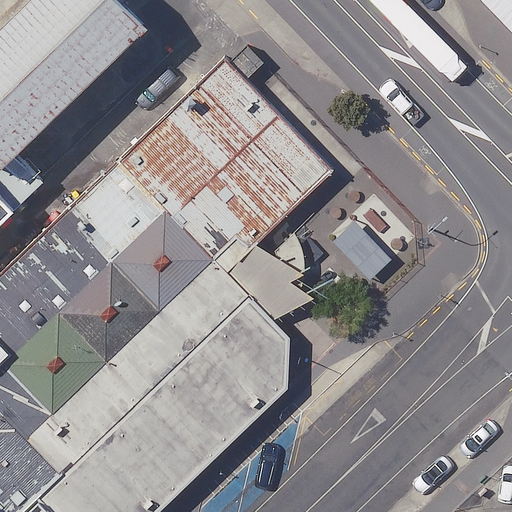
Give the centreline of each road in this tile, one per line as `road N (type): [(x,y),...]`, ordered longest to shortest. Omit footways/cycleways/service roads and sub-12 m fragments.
road 1 (unclassified): [(303,511),(511,311)]
road 2 (tertiary): [(511,173),(344,0)]
